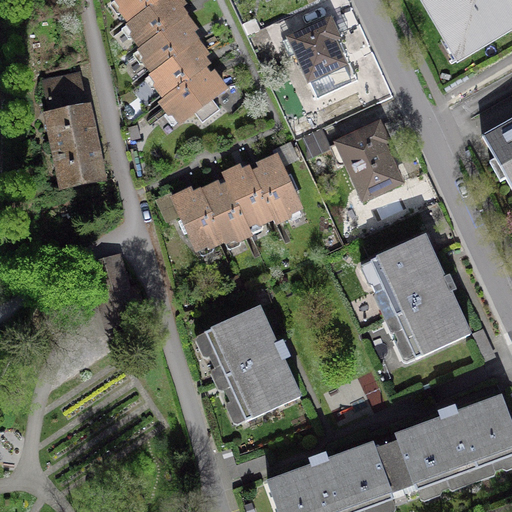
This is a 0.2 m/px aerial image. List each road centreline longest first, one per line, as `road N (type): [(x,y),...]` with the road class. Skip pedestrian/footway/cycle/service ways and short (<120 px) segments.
road 1 (residential): [(511,313),(368,0)]
road 2 (residential): [(136,222),(216,511)]
